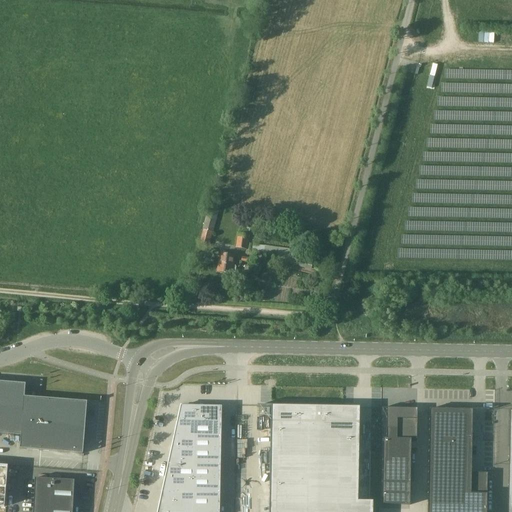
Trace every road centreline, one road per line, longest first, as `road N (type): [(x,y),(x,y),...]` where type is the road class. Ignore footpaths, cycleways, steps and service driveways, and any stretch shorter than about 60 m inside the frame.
road 1 (unclassified): [(511,352),(183,347),(145,366)]
road 2 (unclassified): [(330,310),(411,0)]
road 3 (track): [(154,304),(319,317),(330,310)]
road 4 (track): [(0,291),(154,304)]
road 5 (unclassified): [(145,366),(75,340),(0,360)]
road 6 (unclassified): [(145,366),(113,511)]
